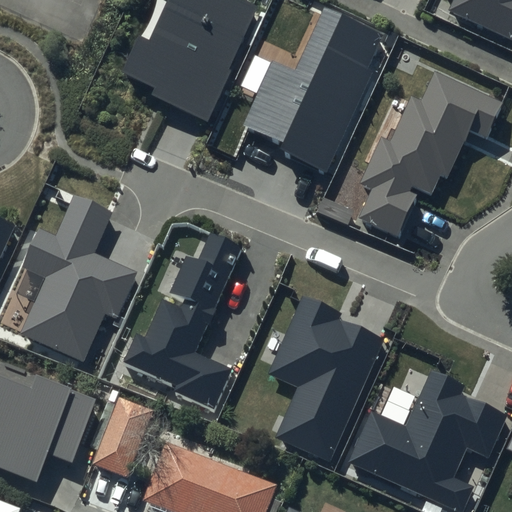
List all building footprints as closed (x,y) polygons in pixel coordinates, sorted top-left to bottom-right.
[(262,6),(248,0),(167,0),(149,40),(138,36),(122,72),(154,86),(150,95),(209,122),(262,6)] [(511,0),(455,0),(450,12),(511,41),(511,0)] [(383,34),(325,8),(295,72),(276,63),(246,130),(286,148),(283,155),(326,175),(374,71),(367,68),(383,34)] [(505,102),(434,70),(420,101),(411,97),(391,143),(381,139),(362,181),(374,186),(360,218),(400,236),(421,189),(433,195),(441,178),(449,182),(472,131),(489,139),(505,102)] [(111,215),(72,198),(55,235),(39,228),(22,267),(45,278),(21,334),(84,362),(105,314),(117,319),(136,272),(95,253),(111,215)] [(0,258),(15,226),(0,219),(0,258)] [(244,246),(210,231),(198,258),(186,253),(168,293),(181,299),(178,305),(162,298),(145,337),(136,334),(122,365),(175,388),(171,395),(216,415),(236,368),(198,352),(244,246)] [(343,314),(303,296),(269,373),(299,386),(276,438),(330,461),(384,339),(341,319),(343,314)] [(464,386),(430,371),(405,426),(373,412),(350,462),(461,511),(472,486),(455,479),(468,450),(488,459),(508,416),(460,395),(464,386)] [(0,479),(36,493),(47,464),(72,474),(96,413),(93,412),(94,409),(41,388),(40,392),(37,391),(32,404),(8,394),(9,391),(0,387),(0,479)] [(277,406),(261,399),(244,441),(259,447),(277,406)] [(155,419),(120,405),(93,472),(128,486),(155,419)] [(166,451),(143,507),(154,511),(270,511),(278,494),(199,462),(204,449),(188,443),(182,457),(166,451)]
